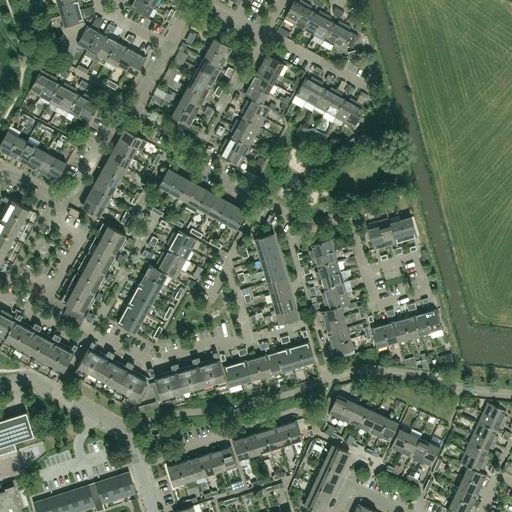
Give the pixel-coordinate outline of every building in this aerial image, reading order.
[(80,9),(77,0),(73,0),(58,4),(61,15),(80,9)] [(148,16),(154,6),(142,0),(133,0),(130,6),(148,16)] [(300,0),(299,0),(298,3),(294,0),(284,18),(294,24),(306,3),(300,0)] [(310,9),(312,6),(306,3),(294,24),(304,29),(314,11),(310,9)] [(83,24),(82,21),(83,21),(80,9),(61,15),(64,26),(61,27),(63,32),(67,37),(83,24)] [(304,29),(314,34),(325,13),(319,10),(317,13),(314,11),(304,29)] [(314,34),(323,40),(333,22),(329,20),(331,17),(325,13),(314,34)] [(339,21),(337,24),(333,22),(323,40),(333,45),(345,24),(339,21)] [(87,48),(97,30),(87,25),(86,26),(83,24),(67,37),(71,42),(76,45),(77,43),(87,48)] [(349,30),(350,27),(345,24),(333,45),(343,51),(347,45),(352,47),(358,36),(349,30)] [(100,48),(107,36),(97,30),(87,48),(97,54),(100,48)] [(112,48),(116,41),(107,36),(100,48),(97,54),(106,59),(112,48)] [(231,48),(232,48),(214,38),(209,48),(226,58),(231,48)] [(116,64),(125,48),(126,46),(116,41),(112,48),(106,59),(116,64)] [(126,70),(135,52),(126,46),(125,48),(116,64),(126,70)] [(226,58),(209,48),(203,58),(221,67),(226,58)] [(136,75),(146,57),(135,52),(126,70),(136,75)] [(177,53),(174,62),(182,64),(185,56),(177,53)] [(278,74),(284,64),(266,54),(260,64),(278,74)] [(221,67),(203,58),(198,67),(216,77),(221,67)] [(78,64),(76,68),(86,74),(88,70),(78,64)] [(278,74),(260,64),(255,74),(273,83),(278,74)] [(216,77),(198,67),(193,77),(210,87),(216,77)] [(43,75),(39,72),(29,90),(39,96),(51,75),(45,72),(43,75)] [(182,86),(177,83),(179,79),(168,72),(161,84),(178,94),(182,86)] [(255,74),(250,83),(268,93),(273,83),(255,74)] [(49,101),(59,83),(55,81),(57,78),(51,75),(39,96),(49,101)] [(305,100),(317,79),(311,76),(309,79),(305,77),(295,95),(305,100)] [(210,87),(193,77),(187,87),(205,97),(210,87)] [(317,79),(305,100),(315,106),(325,88),(321,86),(323,83),(317,79)] [(59,107),(70,85),(64,82),(62,85),(59,83),(49,101),(59,107)] [(262,103),(268,93),(250,83),(244,94),(252,98),(262,103)] [(68,112),(78,94),(74,92),(76,89),(70,85),(59,107),(68,112)] [(205,97),(187,87),(182,97),(200,106),(205,97)] [(325,88),(315,106),(325,111),(336,90),(330,87),(329,90),(325,88)] [(341,97),(342,93),(336,90),(325,111),(334,117),(344,99),(341,97)] [(78,117),(90,96),(84,93),(82,96),(78,94),(68,112),(78,117)] [(88,123),(98,105),(93,103),(95,99),(90,96),(78,117),(88,123)] [(200,106),(182,97),(177,106),(195,116),(200,106)] [(270,107),(262,103),(252,98),(250,101),(247,100),(244,105),(265,117),(270,107)] [(344,122),(356,101),(350,98),(348,101),(344,99),(334,117),(344,122)] [(344,122),(354,127),(364,109),(360,107),(362,104),(356,101),(344,122)] [(265,117),(244,105),(240,112),(244,114),(242,117),(260,127),(265,117)] [(189,126),(195,116),(177,106),(171,116),(189,126)] [(233,125),(254,137),(258,130),(262,131),(263,129),(260,127),(242,117),(240,121),(236,119),(233,125)] [(254,137),(233,125),(230,131),(233,133),(231,136),(249,146),(254,137)] [(141,151),(147,141),(126,129),(121,140),(137,148),(141,151)] [(0,150),(8,154),(17,136),(7,131),(0,143),(0,150)] [(17,159),(27,142),(17,136),(8,154),(17,159)] [(223,145),(244,156),(249,146),(231,136),(229,140),(226,139),(223,145)] [(131,158),(137,148),(121,140),(115,149),(131,158)] [(27,165),(37,147),(27,142),(17,159),(27,165)] [(244,156),(223,145),(219,151),(222,152),(220,156),(238,166),(244,156)] [(37,170),(46,152),(37,147),(27,165),(37,170)] [(126,168),(131,158),(115,149),(110,159),(126,168)] [(46,175),(56,157),(46,152),(37,170),(46,175)] [(56,181),(66,163),(56,157),(46,175),(56,181)] [(120,178),(126,168),(110,159),(105,169),(120,178)] [(115,187),(120,178),(105,169),(99,178),(115,187)] [(168,192),(177,176),(167,170),(158,186),(168,192)] [(178,197),(186,181),(177,176),(168,192),(178,197)] [(110,197),(115,187),(99,178),(94,188),(110,197)] [(187,203),(196,186),(186,181),(178,197),(187,203)] [(195,211),(197,208),(206,192),(196,186),(187,203),(185,206),(195,211)] [(105,207),(110,197),(94,188),(89,198),(105,207)] [(207,213),(216,197),(206,192),(197,208),(207,213)] [(216,218),(225,202),(216,197),(207,213),(216,218)] [(99,217),(105,207),(89,198),(83,208),(99,217)] [(33,212),(11,200),(6,210),(28,222),(33,212)] [(226,224),(235,208),(225,202),(216,218),(226,224)] [(77,218),(80,212),(70,207),(67,213),(68,213),(77,218)] [(236,229),(245,213),(235,208),(226,224),(236,229)] [(28,222),(6,210),(0,219),(23,231),(28,222)] [(417,236),(411,216),(400,220),(406,239),(417,236)] [(395,242),(389,223),(388,217),(377,220),(379,226),(384,245),(395,242)] [(23,231),(0,219),(0,231),(17,241),(23,231)] [(406,239),(400,220),(389,223),(395,242),(406,239)] [(126,235),(119,231),(104,223),(98,233),(120,245),(126,235)] [(384,245),(379,226),(368,229),(373,249),(384,245)] [(197,239),(179,230),(176,234),(173,232),(170,238),(191,250),(197,239)] [(17,241),(0,231),(0,244),(12,251),(17,241)] [(120,245),(98,233),(93,243),(115,255),(120,245)] [(274,244),(271,233),(254,238),(257,249),(274,244)] [(191,250),(170,238),(167,244),(170,246),(168,249),(186,259),(191,250)] [(333,250),(330,239),(312,244),(311,244),(312,249),(309,250),(311,256),(333,250)] [(115,255),(93,243),(87,252),(110,264),(115,255)] [(12,251),(0,244),(0,257),(7,261),(12,251)] [(277,255),(274,244),(257,249),(260,260),(277,255)] [(150,257),(153,253),(148,250),(148,251),(144,249),(141,255),(144,257),(146,255),(150,257)] [(186,259),(168,249),(166,253),(162,251),(159,257),(181,269),(186,259)] [(337,261),(333,250),(311,256),(312,263),(316,262),(317,266),(337,261)] [(110,264),(87,252),(82,262),(104,274),(110,264)] [(280,265),(277,255),(260,260),(263,270),(263,271),(280,265)] [(181,269),(159,257),(156,263),(159,265),(157,268),(157,269),(167,274),(167,275),(175,279),(181,269)] [(340,271),(337,261),(317,266),(318,270),(315,271),(317,278),(340,271)] [(104,274),(82,262),(77,272),(99,284),(104,274)] [(167,274),(157,269),(157,268),(150,264),(144,274),(162,284),(167,275),(167,274)] [(283,276),(280,265),(263,271),(263,270),(246,275),(246,276),(237,278),(238,282),(245,280),(245,279),(248,278),(249,279),(259,276),(259,275),(264,273),(266,281),(283,276)] [(343,282),(340,271),(317,278),(319,284),(322,283),(323,288),(343,282)] [(99,284),(77,272),(72,281),(94,294),(99,284)] [(162,284),(144,274),(138,284),(157,294),(162,284)] [(287,287),(283,276),(266,281),(269,292),(287,287)] [(94,294),(72,281),(66,291),(88,304),(94,294)] [(346,292),(343,282),(323,288),(324,291),(321,292),(323,299),(346,292)] [(157,294),(138,284),(133,293),(151,303),(157,294)] [(290,297),(287,287),(269,292),(272,302),(290,297)] [(88,304),(66,291),(61,301),(68,305),(83,313),(88,304)] [(349,303),(346,292),(323,299),(325,306),(328,305),(329,308),(340,305),(341,306),(349,303)] [(151,303),(133,293),(128,303),(146,313),(151,303)] [(275,313),(293,308),(290,297),(272,302),(275,313)] [(146,313),(128,303),(122,313),(141,323),(146,313)] [(79,320),(83,313),(68,305),(63,313),(65,318),(79,326),(82,321),(79,320)] [(344,316),(341,306),(340,305),(329,308),(321,311),(324,322),(344,316)] [(296,319),(293,308),(275,313),(279,324),(296,319)] [(441,328),(436,309),(425,312),(430,332),(441,328)] [(5,339),(15,321),(9,317),(11,314),(6,312),(0,323),(0,335),(4,338),(5,339)] [(430,332),(425,312),(414,315),(420,335),(430,332)] [(141,323),(122,313),(117,323),(135,333),(141,323)] [(420,335),(414,315),(403,318),(409,338),(420,335)] [(347,327),(344,316),(324,322),(327,333),(347,327)] [(409,338),(403,318),(392,321),(398,341),(409,338)] [(12,348),(24,326),(15,321),(5,339),(4,338),(2,343),(12,348)] [(398,341),(392,321),(382,324),(388,344),(398,341)] [(388,344),(382,324),(371,327),(375,342),(376,347),(388,344)] [(22,354),(34,331),(24,326),(12,348),(22,354)] [(350,338),(347,327),(327,333),(330,343),(350,338)] [(32,359),(44,337),(34,331),(22,354),(32,359)] [(41,364),(53,342),(44,337),(32,359),(41,364)] [(333,354),(353,349),(350,338),(330,343),(333,354)] [(51,369),(63,347),(53,342),(41,364),(51,369)] [(315,361),(309,342),(298,345),(304,364),(315,361)] [(304,364),(298,345),(287,348),(293,367),(304,364)] [(61,375),(73,353),(63,347),(51,369),(61,375)] [(85,375),(98,353),(87,348),(75,370),(85,375)] [(293,367),(287,348),(277,351),(283,371),(293,367)] [(283,371),(277,351),(266,354),(272,374),(283,371)] [(95,381),(107,359),(98,353),(85,375),(95,381)] [(272,374),(266,354),(255,357),(261,377),(272,374)] [(261,377),(255,357),(245,360),(250,380),(261,377)] [(105,386),(117,364),(107,359),(95,381),(105,386)] [(226,383),(219,359),(208,362),(215,386),(226,383)] [(250,380),(245,360),(234,363),(240,383),(250,380)] [(215,386),(208,362),(197,365),(204,390),(215,386)] [(240,383),(234,363),(223,366),(228,386),(240,383)] [(115,391),(127,369),(117,364),(105,386),(115,391)] [(204,390),(197,365),(187,368),(193,393),(204,390)] [(193,393),(187,368),(176,372),(183,396),(193,393)] [(124,397),(136,375),(127,369),(115,391),(124,397)] [(183,396),(176,372),(165,375),(172,399),(183,396)] [(147,389),(146,386),(144,384),(146,380),(136,375),(124,397),(134,402),(137,404),(139,403),(147,389)] [(165,375),(154,378),(155,380),(148,382),(150,387),(151,386),(155,400),(155,401),(138,406),(139,411),(141,411),(159,406),(161,402),(172,399),(165,375)] [(339,418),(347,399),(337,394),(329,413),(339,418)] [(349,422),(357,404),(347,399),(339,418),(349,422)] [(504,415),(506,410),(487,402),(482,412),(504,422),(507,416),(504,415)] [(359,427),(368,409),(357,404),(349,422),(359,427)] [(369,432),(378,413),(368,409),(359,427),(369,432)] [(0,454),(16,449),(14,442),(34,436),(26,412),(2,419),(1,416),(0,412),(0,411),(0,454)] [(501,429),(504,422),(482,412),(478,422),(496,431),(498,427),(501,429)] [(379,436),(388,418),(378,413),(369,432),(379,436)] [(389,441),(398,423),(388,418),(379,436),(389,441)] [(302,439),(296,420),(285,423),(291,443),(302,439)] [(494,435),(496,431),(478,422),(473,432),(495,442),(498,436),(494,435)] [(291,443),(285,423),(275,426),(281,446),(291,443)] [(281,446),(275,426),(264,430),(270,449),(281,446)] [(401,452),(409,433),(399,428),(390,447),(401,452)] [(270,449),(264,430),(254,433),(260,453),(270,449)] [(165,438),(163,432),(153,435),(155,441),(165,438)] [(495,442),(473,432),(469,442),(487,451),(489,447),(492,449),(495,442)] [(260,453),(254,433),(244,436),(250,456),(260,453)] [(411,457),(419,438),(409,433),(401,452),(411,457)] [(250,456),(244,436),(232,440),(238,459),(250,456)] [(421,461),(429,442),(419,438),(411,457),(421,461)] [(431,466),(440,447),(429,442),(421,461),(431,466)] [(485,455),(487,451),(469,442),(464,452),(486,462),(489,456),(485,455)] [(345,463),(350,453),(332,444),(327,454),(345,463)] [(237,465),(231,446),(220,449),(226,469),(237,465)] [(226,469),(220,449),(209,453),(215,472),(226,469)] [(478,471),(480,467),(483,469),(486,462),(464,452),(459,463),(467,467),(463,477),(481,485),(486,475),(478,471)] [(215,472),(209,453),(199,456),(205,475),(215,472)] [(341,473),(345,463),(327,454),(322,464),(341,473)] [(205,475),(199,456),(188,459),(194,479),(205,475)] [(194,479),(188,459),(178,462),(184,482),(194,479)] [(184,482),(178,462),(166,466),(173,486),(184,482)] [(336,483),(341,473),(322,464),(318,474),(336,483)] [(348,469),(343,477),(352,483),(357,475),(348,469)] [(136,493),(129,471),(128,471),(120,474),(121,475),(118,476),(124,496),(135,493),(136,493)] [(331,493),(336,483),(318,474),(313,484),(331,493)] [(124,496),(118,476),(115,477),(114,476),(107,478),(114,500),(118,498),(124,496)] [(477,495),(481,485),(463,477),(458,487),(477,495)] [(114,500),(107,478),(99,481),(99,482),(96,483),(96,481),(95,482),(104,509),(105,509),(103,503),(114,500)] [(94,500),(92,495),(90,489),(88,484),(88,486),(85,487),(85,485),(77,488),(84,509),(89,508),(95,506),(94,500)] [(309,494),(308,494),(327,503),(331,493),(313,484),(309,494)] [(0,511),(22,511),(14,485),(5,488),(6,490),(0,491),(0,511)] [(472,505),(477,495),(458,487),(454,496),(472,505)] [(84,509),(77,488),(69,490),(70,492),(67,493),(73,511),(75,511),(84,509)] [(73,511),(67,493),(64,494),(63,492),(56,495),(61,511),(73,511)] [(318,511),(322,511),(327,503),(308,494),(304,505),(318,511)] [(61,511),(56,495),(47,497),(48,499),(45,499),(49,511),(61,511)] [(459,511),(468,511),(472,505),(454,496),(449,507),(459,511)] [(49,511),(45,499),(42,500),(42,499),(34,502),(34,501),(33,501),(36,511),(49,511)] [(376,511),(377,511),(358,503),(353,511),(376,511)]
